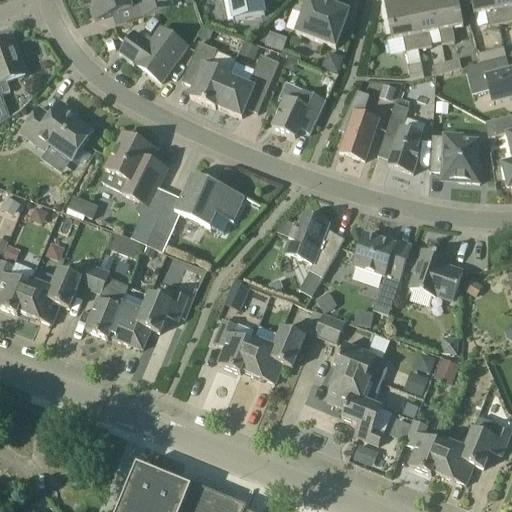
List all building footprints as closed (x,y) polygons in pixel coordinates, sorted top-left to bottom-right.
[(129,0),(92,0),(96,10),(91,12),(95,23),(133,10),(132,9),(140,7),(144,19),(173,10),(169,0),(132,0),(129,1),(129,0)] [(228,0),(233,23),(253,19),(265,17),(261,0),(222,0),(223,0),(224,0),(228,0)] [(309,0),(296,35),(336,50),(349,14),(335,9),(336,7),(325,3),(324,5),(310,0),(309,0)] [(406,54),(419,52),(408,0),(407,0),(384,5),(392,42),(403,40),(406,54)] [(429,35),(439,33),(440,33),(433,0),(408,0),(419,52),(432,49),(429,35)] [(433,0),(440,33),(439,33),(442,48),(455,45),(452,30),(463,28),(458,0),(433,0)] [(488,29),(501,27),(495,0),(470,0),(474,17),(485,14),(488,29)] [(511,8),(511,0),(495,0),(501,27),(511,24),(511,15),(511,9),(511,8)] [(134,35),(120,55),(135,66),(135,67),(161,86),(188,49),(161,30),(150,46),(134,35)] [(213,32),(204,30),(198,39),(207,43),(211,41),(213,32)] [(12,39),(0,43),(0,97),(10,94),(6,82),(26,75),(12,39)] [(239,57),(254,63),(259,50),(244,44),(239,57)] [(236,62),(217,54),(217,53),(199,45),(182,85),(194,90),(190,100),(216,111),(217,109),(216,109),(229,79),(230,78),(229,77),(236,62)] [(490,53),(493,63),(496,62),(506,60),(504,50),(490,53)] [(493,63),(490,53),(477,57),(479,67),(493,63)] [(338,76),(344,60),(328,54),(322,70),(338,76)] [(216,109),(217,109),(242,120),(246,112),(258,117),(279,66),(261,58),(249,88),(229,79),(216,109)] [(448,74),(462,70),(459,60),(445,64),(448,74)] [(511,72),(499,75),(496,62),(493,63),(479,67),(465,70),(469,88),(487,83),(493,106),(511,101),(511,72)] [(434,78),(448,74),(445,64),(432,68),(434,78)] [(422,65),(421,65),(409,68),(408,68),(410,77),(424,75),(422,65)] [(384,87),(379,100),(391,105),(396,91),(384,87)] [(311,137),(326,104),(304,94),(299,106),(286,100),(272,130),(295,140),(299,132),(311,137)] [(369,98),(358,94),(342,128),(348,130),(340,155),(365,164),(379,123),(363,117),(369,98)] [(396,107),(408,111),(410,105),(398,100),(396,107)] [(94,134),(83,127),(67,116),(70,111),(61,105),(51,119),(39,110),(21,137),(45,154),(49,148),(72,164),(94,134)] [(426,127),(406,120),(409,112),(396,107),(386,136),(398,140),(389,169),(413,177),(421,154),(417,153),(426,127)] [(509,188),(511,187),(511,117),(485,125),(488,141),(508,136),(511,152),(511,162),(503,165),(509,188)] [(167,172),(151,164),(154,158),(145,154),(147,148),(123,136),(105,172),(108,173),(102,185),(123,195),(122,196),(148,209),(167,172)] [(432,139),(430,175),(442,176),(441,180),(455,181),(460,185),(480,186),(481,168),(477,167),(478,144),(462,143),(462,138),(444,137),(444,140),(432,139)] [(175,215),(224,237),(230,224),(234,225),(245,200),(192,176),(175,215)] [(80,217),(86,203),(73,198),(67,211),(68,212),(70,212),(80,217)] [(8,199),(1,211),(13,218),(20,207),(8,199)] [(345,242),(327,232),(329,228),(304,218),(300,229),(296,227),(285,256),(313,267),(310,274),(323,281),(345,242)] [(163,256),(175,230),(158,223),(147,248),(163,256)] [(113,236),(109,253),(139,260),(143,243),(113,236)] [(389,318),(401,283),(412,249),(391,242),(390,246),(365,237),(354,270),(385,280),(374,313),(389,318)] [(9,247),(4,259),(15,264),(20,252),(9,247)] [(152,260),(155,253),(146,249),(142,256),(152,260)] [(448,261),(424,253),(410,292),(435,300),(436,297),(453,303),(463,276),(445,270),(448,261)] [(409,258),(404,272),(414,275),(418,261),(409,258)] [(13,268),(2,264),(1,263),(0,265),(0,291),(2,293),(0,297),(0,310),(18,318),(19,314),(18,314),(30,287),(29,286),(9,278),(13,268)] [(90,292),(98,272),(86,267),(81,280),(60,272),(56,281),(57,281),(52,292),(48,303),(60,308),(69,312),(79,288),(90,292)] [(57,281),(56,281),(36,272),(32,284),(30,283),(29,286),(30,287),(18,314),(19,314),(52,328),(60,308),(48,303),(52,292),(57,281)] [(98,272),(90,292),(102,297),(108,281),(110,277),(98,272)] [(280,280),(267,286),(271,296),(284,290),(280,280)] [(484,288),(472,280),(464,293),(475,300),(484,288)] [(129,289),(108,281),(102,297),(99,303),(98,302),(86,333),(108,342),(110,339),(109,339),(120,311),(119,311),(126,295),(129,289)] [(240,314),(250,291),(233,284),(223,307),(240,314)] [(337,307),(327,294),(314,303),(323,316),(337,307)] [(148,304),(147,304),(126,295),(119,311),(120,311),(109,339),(110,339),(142,352),(150,332),(151,332),(138,327),(144,314),(148,304)] [(151,332),(150,332),(160,336),(168,316),(179,320),(188,300),(175,295),(172,305),(150,296),(147,304),(148,304),(144,314),(138,327),(151,332)] [(334,322),(322,317),(313,314),(305,334),(326,342),(334,322)] [(326,342),(337,347),(345,327),(334,322),(326,342)] [(253,346),(252,345),(232,337),(236,328),(224,323),(215,343),(227,347),(218,368),(241,377),(242,374),(241,373),(253,346)] [(283,367),(292,371),(305,340),(283,331),(275,351),(271,361),(283,367)] [(458,357),(459,342),(442,340),(441,356),(458,357)] [(275,351),(254,342),(252,345),(253,346),(241,373),(242,374),(275,387),(283,367),(271,361),(275,351)] [(383,362),(376,359),(345,347),(336,369),(339,371),(339,370),(370,382),(381,386),(387,371),(380,369),(383,362)] [(452,387),(460,367),(441,361),(434,381),(452,387)] [(362,403),(370,382),(339,370),(339,371),(326,403),(346,411),(351,399),(362,404),(362,403)] [(415,377),(408,393),(422,399),(429,382),(415,377)] [(382,411),(362,403),(362,404),(351,399),(346,411),(342,421),(363,429),(358,440),(378,448),(383,436),(373,432),(382,411)] [(414,421),(418,410),(407,406),(403,417),(414,421)] [(474,468),(483,472),(492,451),(503,456),(511,435),(499,430),(499,428),(478,420),(465,452),(466,452),(461,463),(474,468)] [(443,447),(423,439),(427,429),(414,423),(414,424),(405,448),(416,453),(409,469),(431,478),(433,475),(432,475),(443,447)] [(466,452),(465,452),(444,443),(443,447),(432,475),(433,475),(466,488),(474,468),(461,463),(466,452)] [(378,455),(359,447),(353,463),(372,470),(378,455)] [(245,511),(246,510),(237,506),(235,510),(207,498),(201,511),(245,511)]
